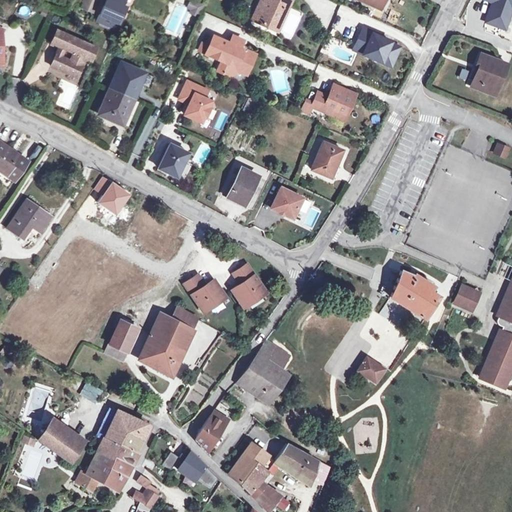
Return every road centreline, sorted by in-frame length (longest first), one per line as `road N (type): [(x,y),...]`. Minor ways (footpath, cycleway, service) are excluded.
road 1 (residential): [(0,109),(298,261)]
road 2 (residential): [(261,511),(187,440),(188,429),(293,289),(298,261)]
road 3 (residential): [(298,261),(328,233),(411,97),(458,0)]
